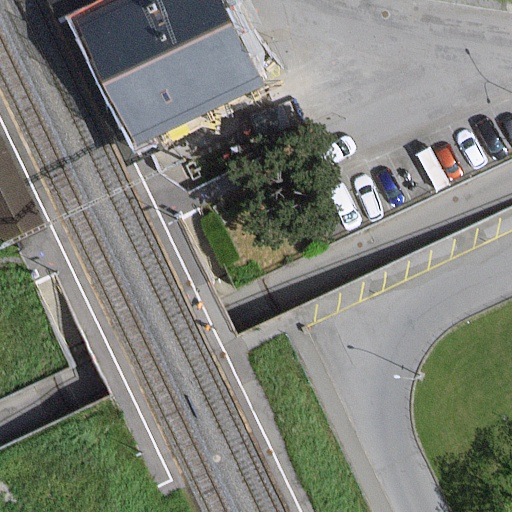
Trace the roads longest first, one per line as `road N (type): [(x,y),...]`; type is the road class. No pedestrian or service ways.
road 1 (residential): [(511,258),(415,312),(386,350),(375,391),(381,435),(418,511)]
road 2 (residential): [(287,0),(378,28),(511,43)]
